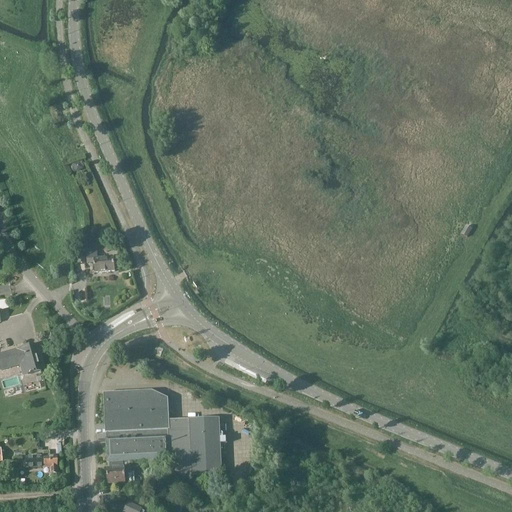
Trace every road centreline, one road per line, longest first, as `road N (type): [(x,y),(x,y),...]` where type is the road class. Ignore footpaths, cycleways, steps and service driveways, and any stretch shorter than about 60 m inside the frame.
road 1 (track): [(471,251),(411,363),(400,366),(316,351),(223,269),(198,267),(169,284)]
road 2 (tertiary): [(511,475),(312,391),(226,343),(180,304)]
road 3 (secondary): [(180,304),(84,96),(74,0)]
road 4 (secondary): [(88,511),(83,392),(99,347)]
road 5 (unclassified): [(99,347),(39,290),(0,221)]
road 6 (track): [(0,142),(31,188),(48,253),(31,278)]
